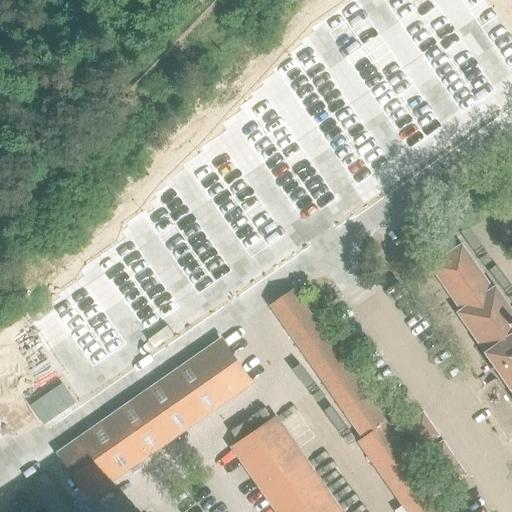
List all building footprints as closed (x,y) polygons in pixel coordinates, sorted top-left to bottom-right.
[(511,314),(495,290),(491,292),(461,248),(434,267),(464,311),(461,313),(511,387),(511,314)] [(447,511),(293,292),(272,307),(366,439),(361,443),(409,511),(447,511)] [(251,383),(221,341),(60,454),(90,496),(251,383)] [(424,415),(410,424),(424,445),(439,435),(424,415)] [(341,511),(277,419),(235,449),(279,511),(341,511)] [(468,475),(443,441),(426,454),(451,488),(468,475)]
